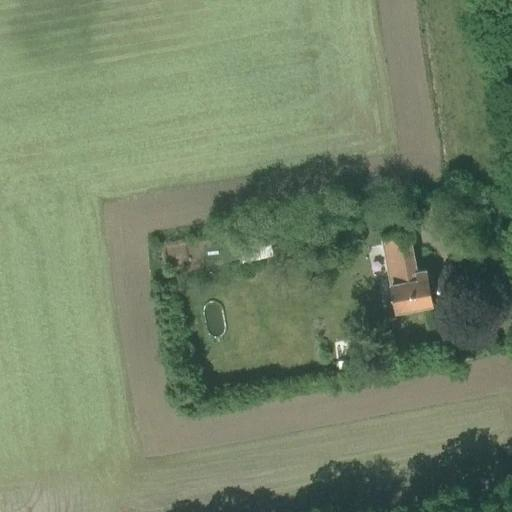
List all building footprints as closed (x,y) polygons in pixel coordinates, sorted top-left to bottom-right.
[(404,213),(379,217),(382,237),(381,237),(395,312),(432,305),(426,270),(416,272),(409,232),(408,232),(404,213)] [(289,235),(270,239),(273,255),(292,252),(289,235)] [(269,238),(257,240),(260,259),(273,257),(269,238)] [(255,240),(236,244),(241,264),(259,260),(255,240)] [(296,300),(303,346),(335,341),(327,295),(296,300)]
